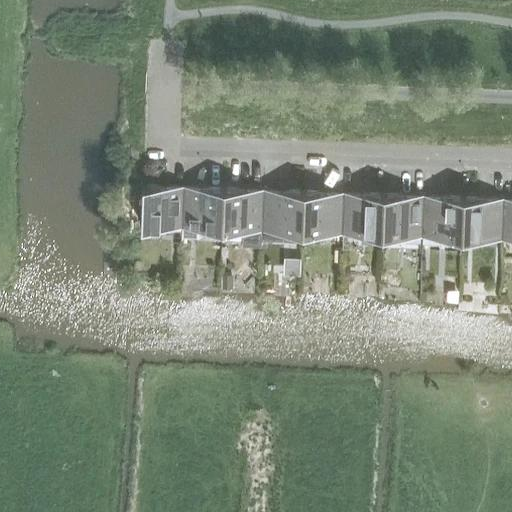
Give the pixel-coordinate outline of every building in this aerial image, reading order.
[(181,225),(183,185),(142,184),(140,223),(181,225)] [(221,226),(222,187),(183,185),(181,225),(181,235),(198,236),(198,226),(221,226)] [(262,189),(222,187),(221,226),(262,228),(262,189)] [(302,190),(262,189),(262,228),(301,230),(302,190)] [(342,192),(302,190),(301,230),(341,231),(342,192)] [(382,193),(342,192),(341,231),(381,232),(382,193)] [(423,194),(382,193),(381,232),(421,234),(423,194)] [(462,196),(423,194),(421,234),(461,236),(462,196)] [(502,197),(462,196),(461,236),(500,237),(502,197)] [(511,197),(502,197),(500,237),(511,237),(511,197)] [(229,271),(220,271),(220,285),(229,285),(229,271)]
